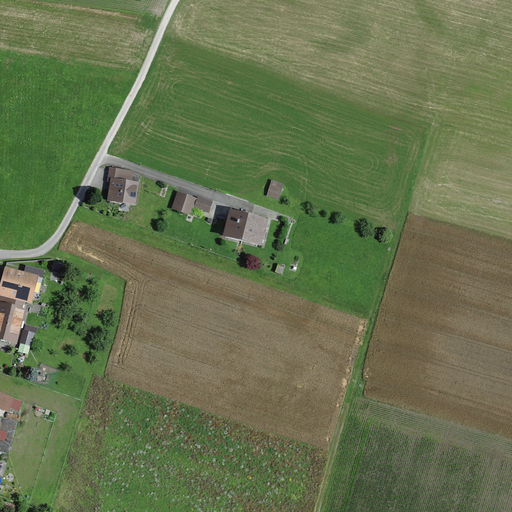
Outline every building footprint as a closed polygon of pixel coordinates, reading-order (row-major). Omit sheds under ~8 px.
[(132,203),(135,185),(129,184),(130,173),(110,170),(108,182),(112,182),(109,203),(118,204),(119,201),(132,203)] [(268,195),(278,198),(282,186),(272,183),(268,195)] [(173,209),(189,214),(194,201),(178,196),(173,209)] [(210,204),(198,200),(195,208),(207,212),(210,204)] [(259,245),(265,223),(231,215),(225,234),(242,238),(241,240),(259,245)] [(44,271),(27,267),(26,274),(42,278),(44,271)] [(29,301),(34,280),(8,273),(2,294),(24,299),(29,301)] [(2,294),(0,301),(0,336),(13,340),(24,299),(2,294)] [(24,331),(22,340),(31,343),(33,333),(24,331)] [(0,408),(4,410),(8,397),(0,394),(0,408)]
